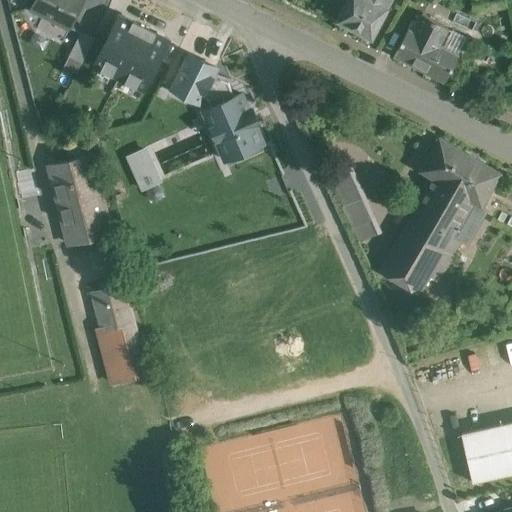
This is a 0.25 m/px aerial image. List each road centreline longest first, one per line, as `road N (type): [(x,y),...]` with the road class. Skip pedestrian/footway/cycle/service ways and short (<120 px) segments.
road 1 (track): [(279,26),(269,47),(271,78),(407,381),(455,511)]
road 2 (residential): [(511,143),(224,0)]
